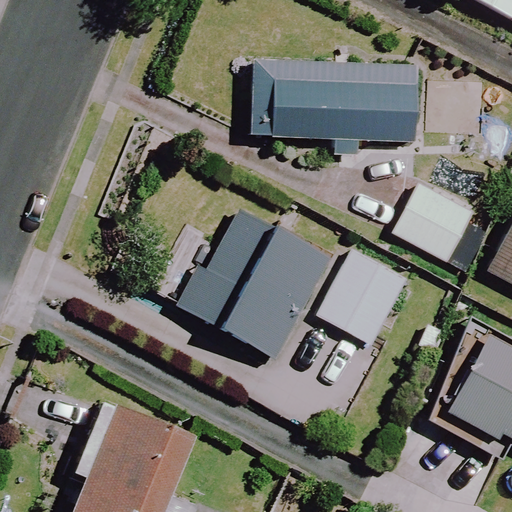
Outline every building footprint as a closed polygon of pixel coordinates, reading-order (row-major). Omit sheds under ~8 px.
[(511,0),(466,0),(511,24),(511,0)] [(408,146),(411,72),(250,65),(246,139),(333,143),(332,157),(352,158),(353,143),(408,146)] [(470,215),(414,187),(389,236),(445,264),(470,215)] [(511,205),(478,270),(511,288),(511,205)] [(324,261),(236,212),(180,313),(268,362),(324,261)] [(402,282),(349,254),(315,319),(368,347),(402,282)] [(511,354),(473,333),(424,423),(498,463),(509,443),(511,444),(511,354)] [(161,511),(190,442),(98,405),(90,426),(69,477),(82,482),(70,511),(161,511)]
